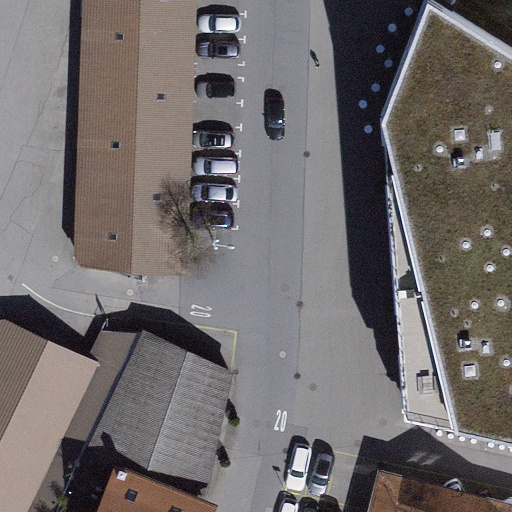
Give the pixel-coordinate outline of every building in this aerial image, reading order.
[(96,0),(78,264),(181,265),(190,0),(96,0)] [(511,50),(434,0),(428,0),(398,113),(404,176),(406,197),(511,241),(511,50)] [(511,241),(406,197),(417,306),(426,401),(511,419),(511,241)] [(0,511),(5,511),(77,364),(0,327),(0,511)] [(237,383),(122,350),(90,459),(205,492),(237,383)] [(500,511),(373,479),(364,511),(500,511)] [(180,511),(106,480),(91,511),(180,511)]
